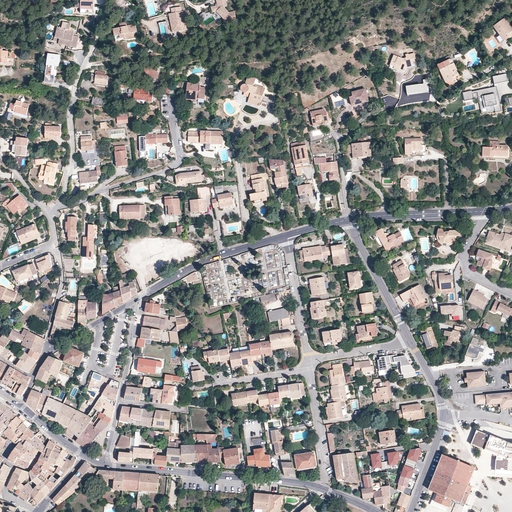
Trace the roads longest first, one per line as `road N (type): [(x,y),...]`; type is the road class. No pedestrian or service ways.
road 1 (tertiary): [(322,489),(103,463)]
road 2 (residential): [(61,205),(74,86),(105,17),(122,0)]
road 3 (residential): [(61,205),(178,164),(171,107)]
road 4 (tertiary): [(136,299),(206,260),(286,235)]
road 5 (residential): [(349,219),(410,340)]
road 6 (tertiary): [(349,219),(482,211)]
road 7 (residential): [(310,366),(286,235)]
road 8 (residential): [(322,489),(310,366)]
